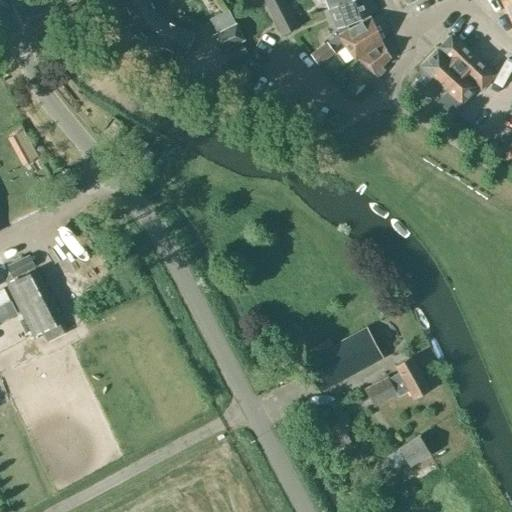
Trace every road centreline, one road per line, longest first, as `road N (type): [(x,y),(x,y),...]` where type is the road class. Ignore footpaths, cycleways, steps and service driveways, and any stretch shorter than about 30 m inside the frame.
road 1 (unclassified): [(6,20),(44,96),(148,222),(304,511)]
road 2 (residential): [(377,90),(340,129),(304,137),(206,96),(37,5)]
road 3 (unknown): [(117,181),(0,245)]
